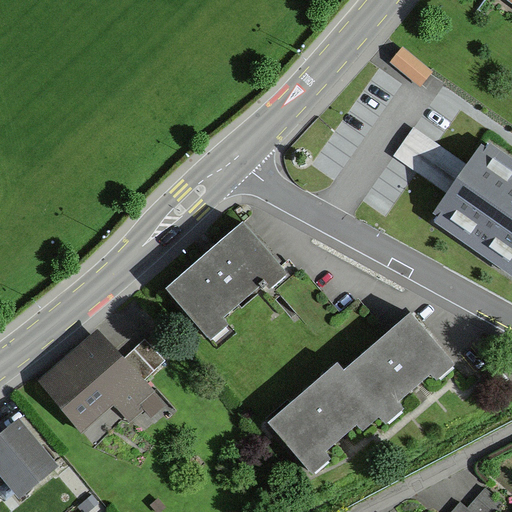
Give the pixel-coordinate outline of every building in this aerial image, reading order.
[(428,74),(399,51),(390,62),(419,86),(428,74)] [(511,173),(482,153),(440,213),(511,262),(511,173)] [(202,335),(257,287),(279,268),(278,268),(240,224),(164,290),(202,335)] [(294,274),(284,263),(278,268),(279,268),(257,287),(266,297),(276,289),(315,335),(328,324),(332,329),(337,324),(362,354),(383,336),(354,302),(336,317),(297,271),(294,274)] [(362,354),(341,371),(335,364),(265,423),(304,468),(341,436),(371,411),(377,419),(413,388),(446,359),(408,314),(383,336),(362,354)] [(84,362),(76,353),(40,385),(75,427),(108,399),(124,417),(151,393),(141,382),(163,362),(142,340),(120,360),(105,344),(84,362)] [(15,426),(0,438),(0,470),(18,493),(49,467),(15,426)] [(458,503),(454,507),(450,511),(497,511),(503,506),(483,489),(479,493),(470,503),(465,509),(458,503)] [(153,511),(161,511),(167,507),(159,497),(148,506),(153,511)]
